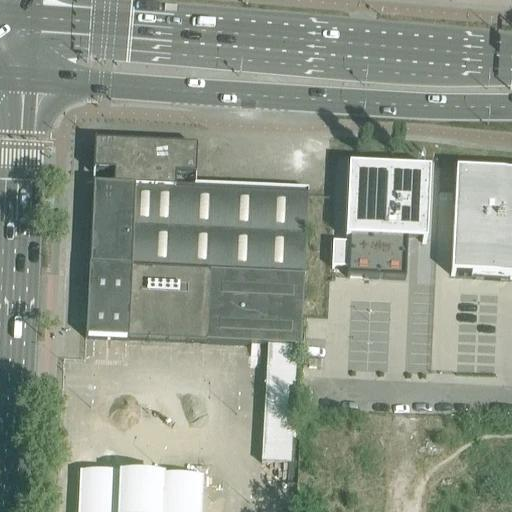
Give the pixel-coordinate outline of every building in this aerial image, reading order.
[(88,268),(84,340),(267,348),(300,350),(301,333),(308,197),(175,191),(176,177),(195,178),(197,149),(95,144),(94,173),(114,174),(113,188),(93,187),(89,269),(88,268)] [(347,271),(346,279),(405,282),(407,239),(422,239),(422,244),(426,245),(429,173),(425,173),(425,178),(409,178),(410,173),(357,171),(357,170),(352,169),(348,241),(352,241),(351,246),(348,246),(347,271)] [(511,175),(456,173),(451,277),(474,278),(474,281),(510,282),(510,280),(511,279),(511,175)] [(298,357),(264,355),(259,471),(293,472),(295,411),(298,357)] [(200,511),(201,482),(202,480),(163,479),(118,478),(119,477),(80,475),(78,511),(200,511)]
